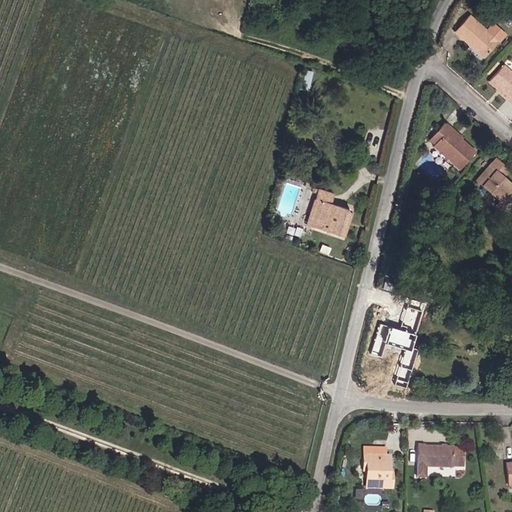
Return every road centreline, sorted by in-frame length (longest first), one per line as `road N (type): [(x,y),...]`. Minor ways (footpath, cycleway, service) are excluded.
road 1 (residential): [(340,395),(424,56)]
road 2 (residential): [(511,409),(340,395)]
